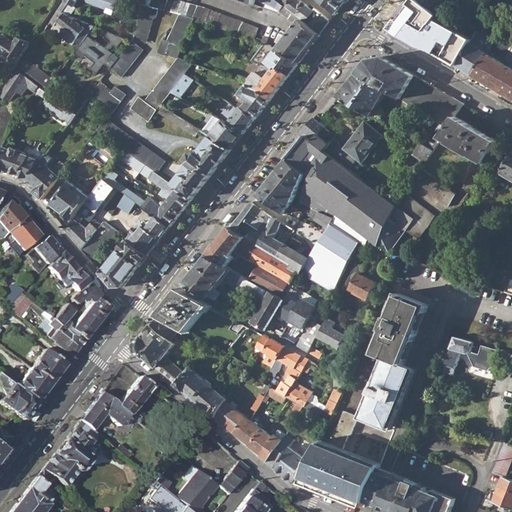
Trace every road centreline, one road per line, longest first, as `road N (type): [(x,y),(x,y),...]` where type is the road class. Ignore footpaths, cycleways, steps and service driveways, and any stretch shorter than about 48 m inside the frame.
road 1 (secondary): [(165,275),(358,25)]
road 2 (residential): [(165,275),(344,375)]
road 3 (residential): [(114,340),(261,470)]
road 4 (residential): [(0,182),(20,190),(132,316)]
road 5 (secondary): [(0,489),(114,340)]
road 6 (residential): [(358,25),(511,117)]
